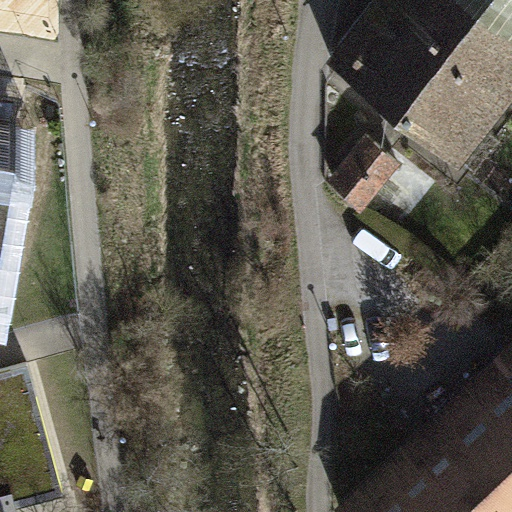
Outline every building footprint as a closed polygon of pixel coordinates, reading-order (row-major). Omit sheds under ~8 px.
[(511,97),(511,0),(375,0),(333,55),(466,158),(511,97)] [(404,157),(368,127),(330,172),(361,206),(404,157)] [(0,256),(2,256),(22,138),(0,134),(0,256)] [(0,508),(65,491),(29,361),(0,368),(0,508)] [(511,511),(511,362),(487,386),(431,439),(384,483),(353,511),(511,511)]
